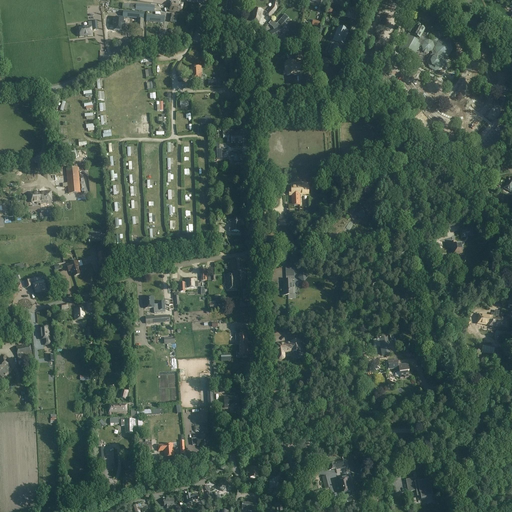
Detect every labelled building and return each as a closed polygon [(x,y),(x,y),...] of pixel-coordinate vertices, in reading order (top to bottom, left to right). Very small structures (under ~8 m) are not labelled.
[(168,6),(167,6),(182,9),(183,4),(177,3),(178,1),(177,0),(170,0),(171,0),(170,0),(170,1),(171,1),(171,3),(170,6),(168,6)] [(266,15),(269,18),(277,10),(278,1),(273,0),(272,8),(266,15)] [(395,8),(398,1),(394,0),(382,0),(382,3),(395,8)] [(135,11),(154,13),(155,6),(136,4),(135,11)] [(253,13),(252,21),(259,23),(261,14),(262,14),(263,10),(254,8),(253,12),(253,13)] [(124,11),(123,18),(131,19),(134,19),(137,19),(136,30),(143,30),(144,19),(144,13),(124,11)] [(347,11),(345,17),(355,20),(358,21),(359,15),(357,14),(347,11)] [(146,15),(146,22),(164,24),(165,16),(146,15)] [(282,35),(279,29),(288,18),(285,15),(276,24),(272,20),(268,24),(273,28),(274,31),(270,33),(273,39),(274,39),(277,45),(284,41),(281,35),(282,35)] [(123,22),(123,19),(115,18),(114,31),(122,32),(123,28),(124,28),(125,22),(123,22)] [(80,37),(92,35),(91,29),(93,29),(93,31),(98,30),(97,22),(89,23),(89,27),(79,28),(80,37)] [(418,24),(414,30),(411,28),(404,41),(405,41),(403,45),(402,44),(399,51),(403,53),(404,52),(408,55),(408,56),(412,58),(418,48),(418,47),(422,46),(423,50),(427,52),(431,51),(432,55),(431,55),(427,61),(429,67),(435,71),(441,69),(445,63),(444,61),(448,60),(447,56),(449,55),(452,49),(450,43),(444,40),(438,42),(437,43),(424,37),(427,31),(424,30),(424,29),(420,27),(420,26),(420,24),(419,24),(418,24)] [(338,47),(331,44),(328,53),(339,57),(342,49),(342,48),(340,48),(342,45),(344,45),(343,44),(344,41),(348,31),(338,27),(338,28),(340,28),(335,41),(340,43),(339,44),(340,44),(338,47)] [(480,59),(485,51),(482,49),(477,57),(480,59)] [(485,51),(480,59),(483,61),(488,52),(485,51)] [(315,72),(319,57),(313,55),(309,71),(315,72)] [(486,63),(488,66),(496,59),(494,57),(486,63)] [(499,62),(496,59),(488,66),(491,69),(499,62)] [(294,75),(296,75),(296,70),(305,70),(305,62),(295,63),(295,62),(286,62),(286,64),(285,64),(285,71),(286,71),(287,76),(289,75),(290,77),(293,77),(294,75)] [(201,67),(191,67),(191,79),(201,79),(201,67)] [(331,77),(331,76),(336,76),(335,73),(339,73),(339,68),(323,68),(323,76),(328,76),(328,77),(328,78),(330,78),(331,77)] [(468,92),(471,86),(463,81),(457,92),(462,95),(466,90),(468,92)] [(397,92),(405,86),(403,83),(395,89),(397,92)] [(408,88),(405,86),(397,92),(400,95),(408,88)] [(403,99),(405,101),(413,95),(411,92),(403,99)] [(415,98),(413,95),(405,101),(407,104),(415,98)] [(494,106),(492,109),(500,115),(502,112),(494,106)] [(498,118),(500,115),(492,109),(490,112),(498,118)] [(417,122),(425,115),(423,112),(415,119),(417,122)] [(427,118),(425,115),(417,122),(420,124),(427,118)] [(483,117),(490,125),(492,123),(485,115),(483,117)] [(487,127),(490,125),(483,117),(480,120),(487,127)] [(427,130),(430,132),(435,123),(432,121),(427,130)] [(438,125),(435,123),(430,132),(433,134),(438,125)] [(235,131),(227,131),(227,135),(230,135),(230,143),(231,143),(235,143),(238,143),(242,143),(242,135),(235,135),(235,131)] [(76,151),(65,153),(66,160),(76,159),(76,151)] [(242,153),(231,154),(231,157),(234,157),(234,165),(242,164),(242,153)] [(80,193),(78,168),(66,169),(68,194),(80,193)] [(302,187),(292,187),(292,192),(292,196),(292,206),(294,205),(294,206),(298,206),(298,205),(299,205),(299,195),(308,194),(308,187),(307,187),(307,184),(302,184),(303,187),(302,187)] [(46,193),(40,193),(40,202),(41,203),(52,202),(51,192),(46,193)] [(40,193),(31,194),(32,203),(37,202),(37,204),(41,203),(40,202),(40,193)] [(369,211),(360,206),(355,215),(364,220),(369,211)] [(232,220),(232,228),(229,228),(229,232),(240,232),(240,220),(232,220)] [(462,221),(441,224),(442,231),(446,230),(446,225),(449,225),(449,227),(462,225),(462,221)] [(106,240),(105,230),(85,232),(86,242),(106,240)] [(453,242),(446,243),(446,249),(451,249),(452,256),(462,255),(461,245),(456,246),(456,243),(453,244),(453,242)] [(108,246),(97,248),(99,265),(110,263),(109,258),(108,246)] [(70,264),(66,265),(68,272),(70,271),(70,272),(71,272),(72,273),(73,273),(73,272),(72,272),(72,269),(75,268),(74,266),(79,264),(78,262),(77,262),(76,262),(70,263),(70,264)] [(75,268),(72,269),(72,272),(73,272),(73,273),(74,277),(80,275),(79,271),(81,271),(80,267),(79,266),(79,264),(74,266),(75,268)] [(286,280),(283,280),(284,296),(288,295),(288,300),(296,299),(295,294),(293,295),(292,281),(294,280),(294,268),(285,269),(286,280)] [(236,281),(239,281),(238,273),(234,273),(234,274),(226,275),(227,281),(230,281),(230,282),(236,281)] [(9,286),(20,283),(19,279),(14,281),(13,277),(7,279),(9,286)] [(184,283),(180,283),(180,292),(185,292),(185,289),(187,288),(187,289),(196,288),(198,288),(198,283),(195,283),(195,282),(195,279),(186,280),(187,284),(184,284),(184,283)] [(35,288),(36,293),(46,290),(43,282),(37,284),(37,283),(34,284),(33,282),(31,283),(30,280),(25,281),(27,288),(32,287),(31,286),(33,285),(34,288),(35,288)] [(230,281),(227,281),(227,287),(227,290),(237,289),(237,286),(239,286),(239,281),(236,281),(230,282),(230,281)] [(154,297),(144,298),(145,311),(153,310),(153,314),(165,313),(164,302),(158,302),(158,305),(154,305),(154,297)] [(84,308),(74,309),(75,320),(85,320),(84,308)] [(509,319),(498,318),(499,312),(494,311),(494,314),(491,313),(491,319),(489,319),(489,320),(488,320),(487,321),(486,324),(487,325),(488,325),(488,326),(497,327),(497,326),(507,328),(509,319)] [(170,323),(170,316),(145,317),(146,324),(170,323)] [(49,327),(39,328),(40,340),(44,340),(44,343),(50,342),(49,339),(49,327)] [(236,345),(239,345),(240,353),(236,354),(237,358),(241,358),(240,356),(247,356),(247,345),(248,345),(248,342),(247,342),(246,335),(235,335),(236,345)] [(387,338),(379,339),(380,347),(381,355),(389,354),(387,338)] [(292,352),(300,351),(299,341),(291,342),(291,343),(277,344),(278,353),(278,358),(279,360),(281,361),(285,359),(285,357),(285,352),(292,351),(292,352)] [(33,358),(30,344),(16,347),(18,361),(33,358)] [(4,355),(2,358),(0,359),(0,377),(1,376),(3,378),(9,372),(11,370),(9,368),(10,367),(5,361),(8,359),(4,355)] [(399,368),(399,372),(398,372),(395,374),(395,377),(399,378),(400,378),(400,379),(409,378),(408,372),(409,372),(408,364),(399,366),(398,360),(388,362),(389,370),(399,368)] [(364,388),(372,385),(367,374),(359,378),(364,388)] [(213,382),(206,382),(208,407),(215,407),(213,382)] [(122,390),(120,399),(126,400),(128,391),(122,390)] [(33,395),(25,396),(25,406),(33,406),(33,395)] [(238,397),(225,398),(226,408),(238,407),(238,397)] [(109,413),(108,413),(109,418),(111,418),(111,413),(127,412),(127,405),(109,405),(109,413)] [(96,424),(100,429),(105,425),(101,420),(96,424)] [(134,433),(134,427),(136,427),(136,420),(122,420),(122,427),(125,427),(126,433),(134,433)] [(209,447),(209,445),(207,435),(200,436),(200,439),(197,439),(196,438),(192,439),(193,445),(197,445),(197,446),(201,445),(201,448),(209,447)] [(152,451),(151,443),(139,443),(140,452),(152,451)] [(173,444),(158,445),(158,452),(164,451),(164,457),(174,457),(173,449),(173,444)] [(103,448),(96,449),(97,466),(104,466),(103,448)] [(343,461),(327,465),(329,471),(344,467),(343,461)] [(258,477),(258,469),(247,469),(247,473),(250,473),(250,477),(258,477)] [(415,478),(406,480),(408,492),(416,491),(417,497),(420,496),(421,500),(426,499),(426,498),(432,496),(430,480),(422,481),(422,480),(415,481),(415,478)] [(342,481),(338,482),(341,494),(350,492),(352,491),(349,479),(342,481)] [(229,485),(224,481),(219,487),(223,492),(229,485)] [(198,500),(197,494),(191,495),(191,494),(185,495),(186,504),(193,503),(193,501),(198,500)] [(164,499),(164,502),(165,502),(164,509),(170,509),(170,507),(171,508),(173,505),(173,499),(164,499)] [(253,506),(254,503),(247,502),(247,503),(242,503),(242,510),(255,511),(257,511),(257,509),(256,509),(256,506),(253,506)]
